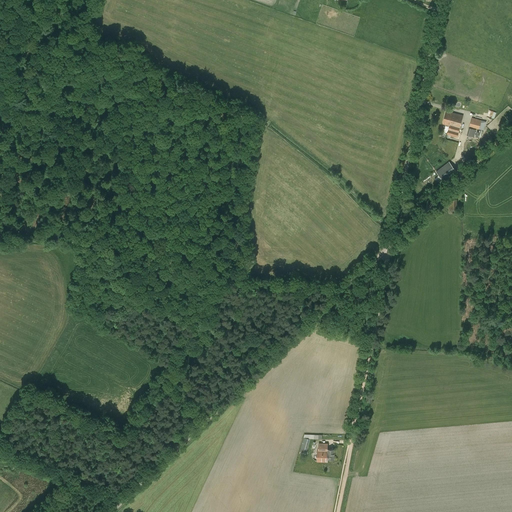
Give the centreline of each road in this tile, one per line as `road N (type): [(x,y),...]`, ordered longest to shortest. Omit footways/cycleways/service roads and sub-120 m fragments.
road 1 (tertiary): [(110,511),(390,244),(440,0)]
road 2 (track): [(390,244),(338,511)]
road 3 (track): [(511,126),(390,244)]
